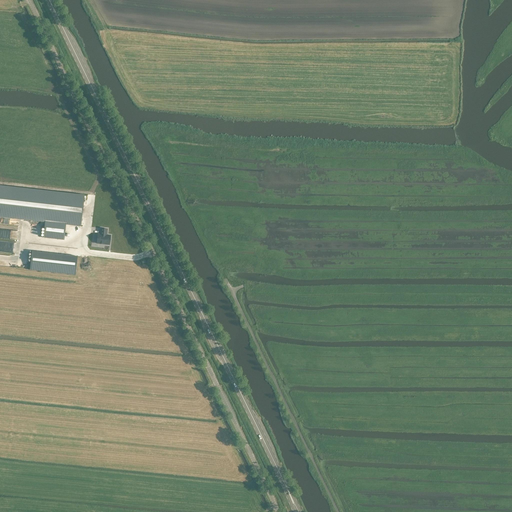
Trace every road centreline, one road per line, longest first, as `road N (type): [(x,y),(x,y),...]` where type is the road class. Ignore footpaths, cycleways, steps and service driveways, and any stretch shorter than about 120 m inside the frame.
road 1 (primary): [(297,511),(49,0)]
road 2 (unclassified): [(277,511),(29,0)]
road 3 (unclassified): [(338,511),(232,292)]
